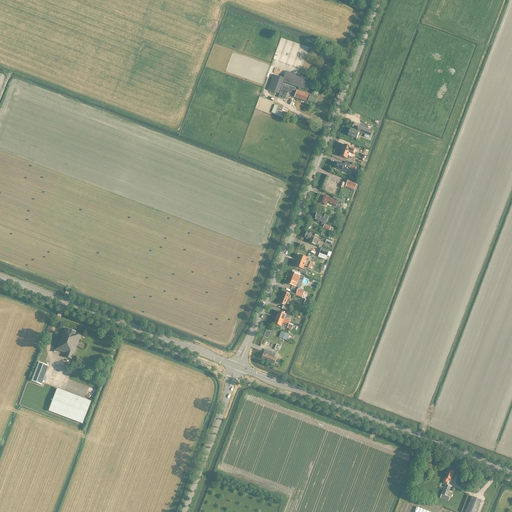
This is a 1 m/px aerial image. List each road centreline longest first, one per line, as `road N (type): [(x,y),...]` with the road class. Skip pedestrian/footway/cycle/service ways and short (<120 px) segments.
road 1 (unclassified): [(248,338),(378,0)]
road 2 (tertiary): [(511,471),(239,367)]
road 3 (tertiary): [(232,364),(0,275)]
road 4 (unclassified): [(227,393),(183,511)]
